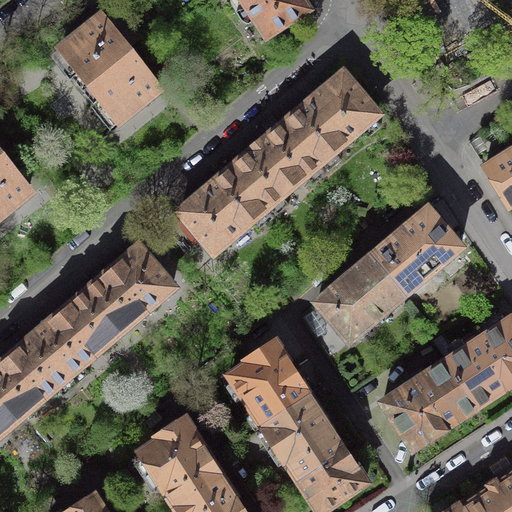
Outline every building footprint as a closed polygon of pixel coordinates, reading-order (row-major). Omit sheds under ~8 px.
[(301,0),(242,0),(267,37),(308,10),(301,0)] [(130,53),(103,19),(93,27),(61,52),(116,121),(158,88),(130,53)] [(314,99),(284,124),(318,164),(377,114),(343,74),(314,99)] [(318,164),(284,124),(259,146),(233,168),(267,208),(318,164)] [(110,147),(64,186),(84,210),(107,190),(130,170),(110,147)] [(511,204),(511,150),(508,153),(485,167),(509,206),(511,204)] [(2,156),(0,153),(0,212),(29,190),(2,156)] [(402,171),(396,176),(408,190),(420,180),(409,166),(402,171)] [(267,208),(233,168),(207,190),(181,212),(215,252),(267,208)] [(394,238),(373,256),(405,294),(461,248),(428,209),(406,228),(406,227),(400,233),(393,238),(394,238)] [(112,270),(86,292),(120,332),(172,287),(139,248),(112,270)] [(405,294),(373,256),(352,274),(351,273),(345,279),(339,284),(339,285),(317,303),(350,341),(405,294)] [(120,332),(86,292),(60,314),(35,336),(69,375),(120,332)] [(466,348),(446,360),(477,407),(511,384),(511,320),(510,318),(479,339),(478,338),(472,342),(465,346),(466,348)] [(69,375),(35,336),(9,357),(0,365),(0,399),(17,419),(69,375)] [(230,376),(264,427),(285,414),(283,411),(308,394),(295,373),(275,343),(248,360),(248,363),(249,364),(230,376)] [(477,407),(446,360),(426,373),(426,372),(419,376),(412,381),(413,382),(382,402),(413,449),(477,407)] [(327,422),(308,394),(283,411),(285,414),(264,427),(298,480),(345,449),(327,422)] [(0,433),(17,419),(0,399),(0,433)] [(139,452),(174,506),(175,505),(221,475),(222,475),(218,469),(185,419),(156,437),(158,440),(139,452)] [(355,465),(345,449),(298,480),(319,511),(366,482),(355,465)] [(511,511),(511,471),(500,480),(499,478),(492,483),(486,487),(487,488),(464,503),(463,502),(462,503),(468,511),(511,511)] [(239,502),(221,475),(175,505),(179,511),(237,511),(243,509),(239,502)] [(103,511),(94,497),(69,511),(103,511)] [(468,511),(462,503),(448,511),(468,511)]
